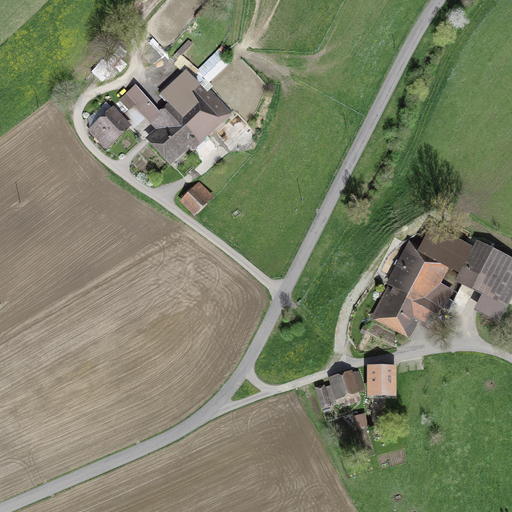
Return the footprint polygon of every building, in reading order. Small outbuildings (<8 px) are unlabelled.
[(188,41),(176,52),(181,57),(193,46),(188,41)] [(147,101),(139,109),(161,134),(151,142),(169,163),(224,115),(187,74),(163,95),(170,103),(157,113),(147,101)] [(111,110),(89,128),(105,147),(127,128),(111,110)] [(196,186),(182,199),(196,213),(210,200),(196,186)] [(511,263),(478,246),(460,280),(506,303),(511,290),(511,263)] [(409,247),(374,318),(407,334),(417,315),(432,323),(444,299),(434,294),(448,266),(409,247)] [(391,368),(370,368),(369,393),(391,394),(391,368)] [(333,386),(316,391),(321,408),(338,403),(336,397),(355,392),(350,374),(331,379),(333,386)]
